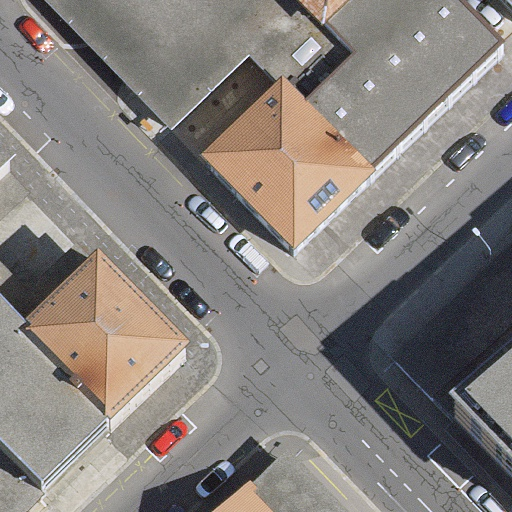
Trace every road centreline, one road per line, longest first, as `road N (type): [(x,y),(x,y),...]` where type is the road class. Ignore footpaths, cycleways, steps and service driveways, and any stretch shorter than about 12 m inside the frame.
road 1 (residential): [(288,355),(0,55)]
road 2 (residential): [(288,355),(511,142)]
road 3 (residential): [(124,511),(288,355)]
road 4 (residential): [(438,511),(288,355)]
